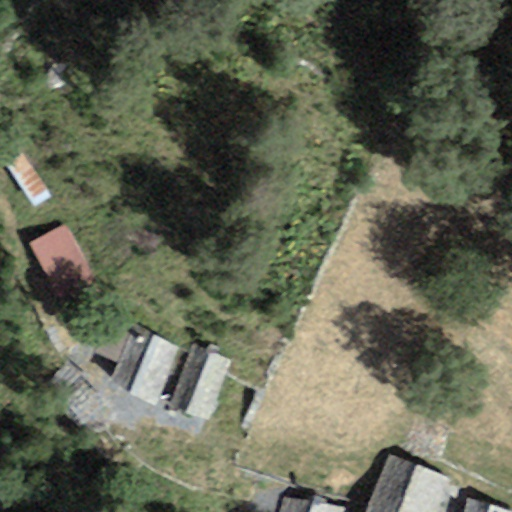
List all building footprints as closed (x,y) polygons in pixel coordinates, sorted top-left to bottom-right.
[(100,295),(65,225),(29,243),(64,313),(100,295)] [(153,405),(178,347),(108,317),(93,353),(117,363),(107,385),(153,405)] [(208,423),(233,363),(191,345),(165,406),(208,423)] [(437,511),(451,480),(387,454),(363,511),(437,511)] [(345,511),(346,510),(282,495),(278,511),(345,511)] [(508,511),(467,500),(463,511),(508,511)]
